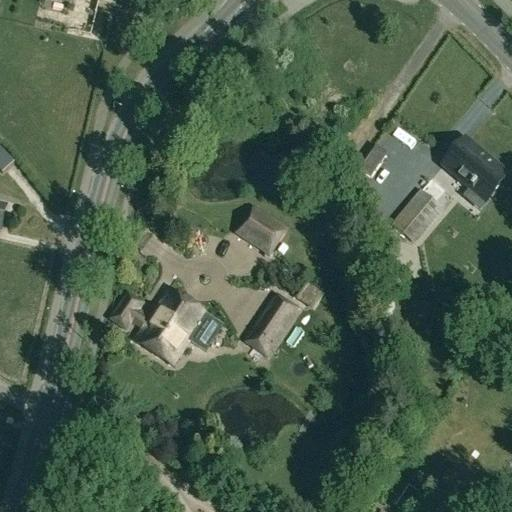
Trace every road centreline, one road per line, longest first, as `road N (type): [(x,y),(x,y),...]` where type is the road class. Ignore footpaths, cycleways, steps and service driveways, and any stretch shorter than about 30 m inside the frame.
road 1 (secondary): [(47,413),(116,146),(147,97),(250,0)]
road 2 (track): [(183,511),(130,456),(47,413)]
